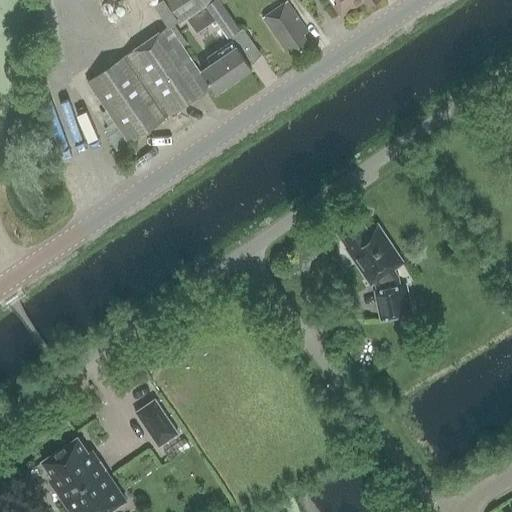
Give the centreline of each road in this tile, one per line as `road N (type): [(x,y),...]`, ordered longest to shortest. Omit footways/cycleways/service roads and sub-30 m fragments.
road 1 (secondary): [(6,283),(414,0)]
road 2 (unclassified): [(454,511),(423,494),(241,253)]
road 3 (unclassified): [(241,253),(511,69)]
road 4 (unclassified): [(0,420),(241,253)]
